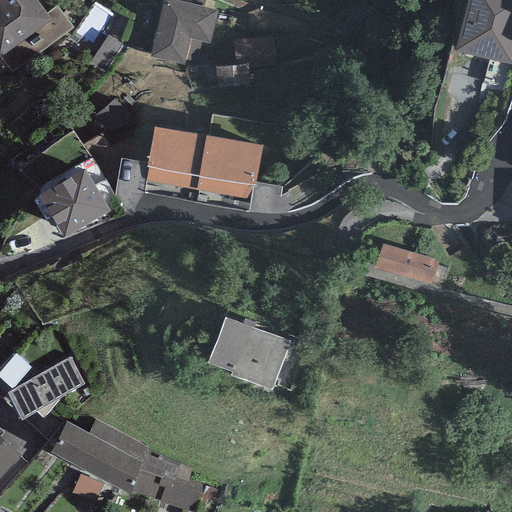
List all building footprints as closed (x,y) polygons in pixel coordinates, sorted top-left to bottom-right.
[(0,0),(0,59),(11,73),(70,27),(55,8),(46,15),(34,0),(0,0)] [(216,12),(165,0),(164,0),(150,57),(183,64),(184,59),(197,62),(201,43),(207,41),(211,34),(216,12)] [(511,0),(468,0),(456,54),(511,65),(511,0)] [(367,1),(342,11),(353,38),(378,28),(367,1)] [(233,40),(235,67),(249,66),(276,65),(274,38),(233,40)] [(235,67),(215,68),(216,87),(250,85),(249,66),(235,67)] [(146,181),(196,190),(206,138),(154,129),(146,169),(148,169),(146,181)] [(262,149),(206,138),(196,190),(248,200),(251,187),(255,188),(262,149)] [(65,240),(109,214),(84,172),(40,198),(65,240)] [(439,264),(384,246),(376,269),(432,287),(439,264)] [(290,343),(224,320),(208,366),(232,374),(231,378),(272,392),(290,343)] [(30,368),(16,356),(0,376),(0,382),(11,391),(30,368)] [(16,389),(8,397),(21,425),(54,402),(83,387),(70,359),(16,389)] [(89,435),(67,424),(52,455),(129,497),(132,491),(191,511),(194,511),(203,485),(189,480),(191,468),(148,449),(149,447),(96,418),(89,435)] [(5,441),(0,447),(0,490),(27,461),(5,441)]
